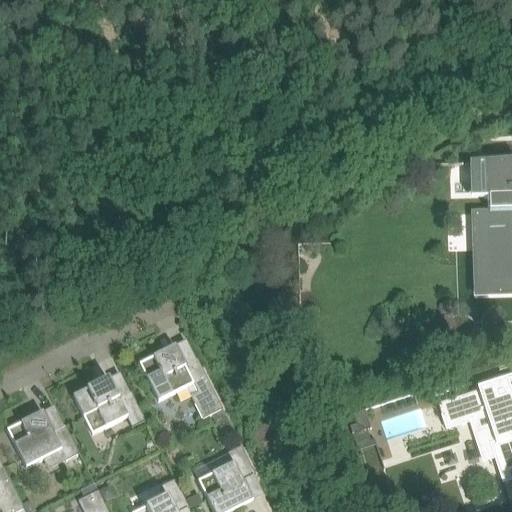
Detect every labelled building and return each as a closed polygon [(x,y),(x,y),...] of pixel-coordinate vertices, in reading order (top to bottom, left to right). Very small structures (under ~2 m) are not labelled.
[(511,163),(483,164),(484,184),(484,197),(484,199),(489,199),(489,212),(487,212),(487,214),(489,283),(511,282),(511,163)] [(185,367),(177,352),(175,348),(165,353),(139,365),(158,403),(187,389),(203,421),(212,417),(215,424),(226,418),(222,411),(197,361),(185,367)] [(434,396),(446,393),(465,387),(462,378),(432,388),(434,396)] [(480,392),(438,406),(441,415),(461,426),(488,417),(493,430),(474,436),(483,462),(494,459),(501,480),(511,476),(511,380),(505,383),(480,392)] [(119,400),(111,385),(109,381),(73,399),(92,437),(127,419),(132,430),(145,423),(131,394),(119,400)] [(364,429),(370,427),(364,410),(353,414),(356,425),(364,429)] [(33,419),(7,432),(16,450),(26,470),(42,461),(61,452),(66,463),(80,456),(74,445),(65,427),(64,428),(54,433),(53,434),(45,418),(43,414),(33,419)] [(212,511),(234,511),(243,508),(253,503),(243,483),(255,477),(241,448),(228,455),(233,465),(198,483),(212,511)] [(0,511),(21,511),(24,511),(0,462),(0,511)] [(167,499),(139,511),(185,511),(189,510),(175,481),(161,488),(167,499)] [(108,488),(99,492),(104,502),(113,498),(108,488)] [(107,511),(98,493),(78,503),(82,511),(107,511)] [(34,511),(30,502),(22,506),(25,511),(34,511)]
